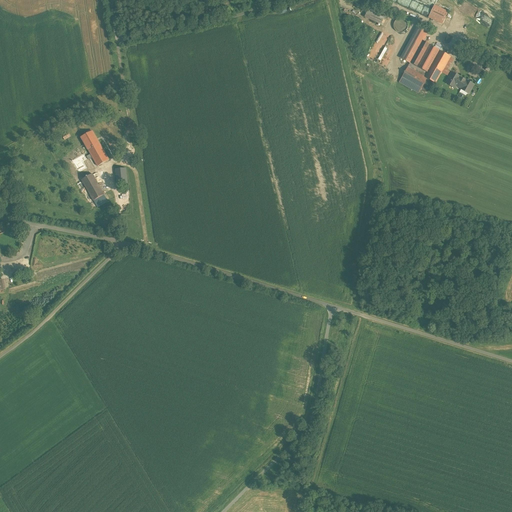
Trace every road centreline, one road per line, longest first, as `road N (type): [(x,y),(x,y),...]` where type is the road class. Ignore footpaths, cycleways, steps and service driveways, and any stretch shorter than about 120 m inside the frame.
road 1 (unclassified): [(222,511),(310,424),(331,307)]
road 2 (unclassified): [(331,307),(117,242)]
road 3 (unclassified): [(110,0),(115,33),(127,40),(290,0)]
road 4 (unclassified): [(511,361),(331,307)]
road 5 (unclassified): [(117,242),(104,264),(0,356)]
road 6 (unclassified): [(371,0),(511,64)]
